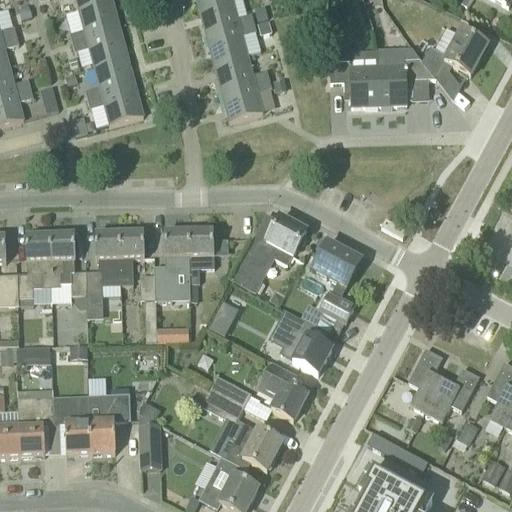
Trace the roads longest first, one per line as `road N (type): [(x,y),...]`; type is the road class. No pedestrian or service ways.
road 1 (unclassified): [(294,511),(420,281)]
road 2 (residential): [(199,199),(193,109),(170,0)]
road 3 (residential): [(0,202),(199,199)]
road 4 (unclassified): [(420,281),(511,118)]
road 5 (residential): [(420,281),(278,197)]
road 6 (residential): [(138,511),(80,497),(0,501)]
